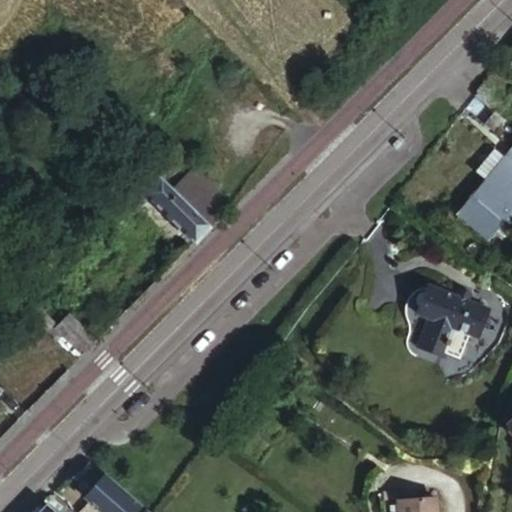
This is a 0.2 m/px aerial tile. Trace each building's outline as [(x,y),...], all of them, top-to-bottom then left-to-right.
[(511,71),(501,63),(491,75),(511,90),(511,71)] [(488,79),(479,92),(501,108),(510,95),(488,79)] [(121,134),(136,149),(153,133),(137,118),(121,134)] [(185,162),(153,133),(136,149),(161,174),(167,180),(185,162)] [(482,164),(493,172),(511,144),(500,137),(482,164)] [(493,172),(469,207),(501,229),(511,212),(511,142),(511,144),(493,172)] [(173,186),(210,223),(235,202),(197,168),(173,186)] [(216,228),(210,223),(173,186),(167,180),(161,174),(132,204),(139,211),(152,197),(202,247),(216,228)] [(133,219),(124,211),(108,227),(117,236),(133,219)] [(470,239),(464,247),(478,257),(484,250),(470,239)] [(434,276),(422,307),(433,312),(422,339),(452,351),(454,345),(466,351),(475,329),(485,332),(497,301),(476,293),(474,297),(459,291),(461,287),(434,276)] [(464,279),(461,287),(459,291),(474,297),(476,293),(479,285),(464,279)] [(59,321),(37,299),(29,307),(58,336),(66,328),(59,321)] [(66,328),(58,336),(86,364),(103,347),(68,312),(59,321),(66,328)] [(88,458),(75,470),(96,489),(108,475),(88,458)] [(118,511),(90,489),(77,504),(87,511),(118,511)] [(401,493),(398,511),(437,511),(440,497),(401,493)] [(58,511),(45,501),(36,511),(58,511)]
